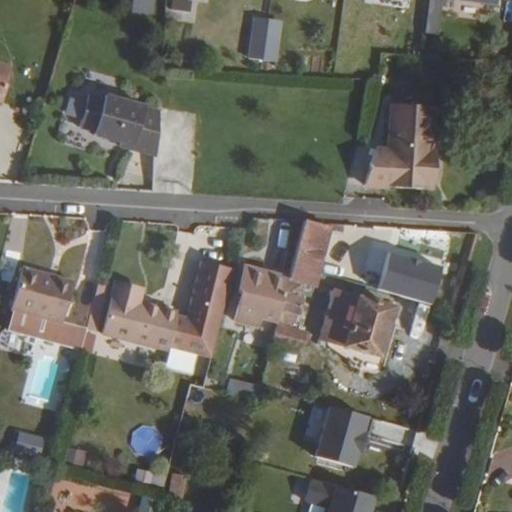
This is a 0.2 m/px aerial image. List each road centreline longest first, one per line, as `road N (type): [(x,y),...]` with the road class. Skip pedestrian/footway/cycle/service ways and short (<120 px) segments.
road 1 (residential): [(0,199),(511,229)]
road 2 (tertiary): [(433,511),(511,243)]
